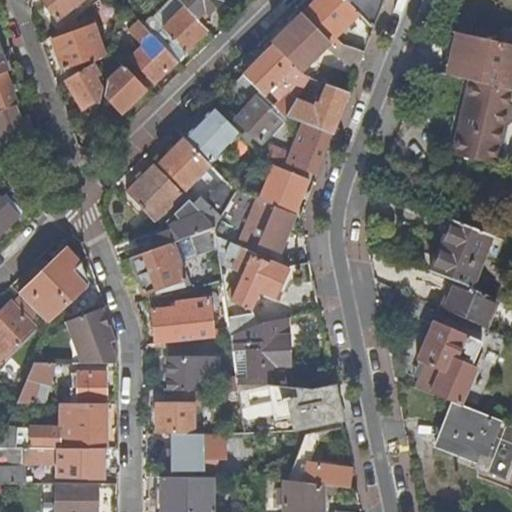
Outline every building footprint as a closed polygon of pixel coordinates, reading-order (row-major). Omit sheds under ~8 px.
[(44,0),(59,19),(82,0),(44,0)] [(223,0),(180,0),(186,6),(198,18),(206,10),(210,14),(224,0),(223,0)] [(348,0),(317,0),(304,13),(327,36),(342,41),(342,39),(338,35),(361,13),(348,0)] [(348,0),(361,13),(375,26),(384,0),(348,0)] [(178,58),(209,29),(202,22),(198,18),(186,6),(168,22),(164,19),(160,22),(156,19),(148,27),(178,58)] [(198,18),(202,22),(210,14),(206,10),(198,18)] [(274,43),(274,44),(296,65),(301,71),(327,45),(358,70),(366,50),(349,44),(342,41),(327,36),(304,13),(274,43)] [(148,27),(140,19),(129,30),(143,45),(130,58),(155,83),(179,60),(178,58),(148,27)] [(53,38),(63,68),(90,58),(84,40),(89,38),(85,26),(53,38)] [(460,33),(451,76),(470,81),(510,90),(511,78),(511,44),(460,33)] [(356,36),(349,44),(366,50),(369,43),(356,36)] [(274,44),(244,74),(265,96),(272,89),(279,95),(294,80),(288,73),(296,65),(274,44)] [(0,72),(7,70),(8,69),(0,45),(0,72)] [(93,63),(67,79),(85,107),(93,102),(99,104),(103,87),(100,82),(104,79),(93,63)] [(122,113),(148,88),(125,65),(109,79),(105,95),(122,113)] [(19,103),(7,70),(0,72),(0,110),(15,105),(19,103)] [(265,96),(244,74),(233,85),(252,104),(238,120),(249,131),(251,131),(258,138),(277,117),(282,121),(293,126),(297,125),(301,127),(304,122),(288,117),(282,114),(265,96)] [(288,117),(304,122),(333,134),(342,111),(349,92),(311,77),(307,85),(327,91),(319,109),(297,101),(288,117)] [(460,124),(459,127),(503,140),(508,120),(511,120),(511,90),(510,90),(470,81),(462,115),(468,117),(466,126),(460,124)] [(296,91),(282,114),(288,117),(297,101),(301,94),(296,91)] [(28,114),(36,111),(32,99),(19,103),(15,105),(19,117),(28,114)] [(0,145),(34,132),(28,114),(19,117),(15,105),(0,110),(0,145)] [(216,107),(185,137),(212,165),(242,135),(216,107)] [(462,115),(460,124),(466,126),(468,117),(462,115)] [(304,122),(301,127),(291,152),(286,163),(317,175),(333,134),(304,122)] [(503,140),(459,127),(458,134),(453,153),(497,163),(503,140)] [(212,165),(185,137),(160,162),(186,189),(212,165)] [(286,163),(291,152),(272,145),(268,156),(286,163)] [(0,234),(14,222),(19,216),(2,198),(6,194),(23,212),(34,201),(24,190),(40,175),(15,148),(11,148),(0,157),(0,164),(11,176),(0,186),(0,234)] [(183,193),(156,165),(127,193),(155,221),(183,193)] [(295,214),(296,215),(310,179),(292,173),(290,177),(273,170),(260,200),(278,207),(295,214)] [(195,206),(216,227),(238,191),(227,180),(205,202),(201,198),(200,198),(197,195),(191,201),(195,206)] [(2,198),(19,216),(23,212),(6,194),(2,198)] [(172,243),(216,227),(195,206),(191,209),(196,215),(169,225),(172,229),(153,237),(157,248),(172,243)] [(280,251),(295,214),(278,207),(262,244),(280,251)] [(451,219),(441,245),(482,262),(493,235),(451,219)] [(157,248),(131,258),(144,293),(160,288),(162,293),(187,283),(172,243),(157,248)] [(431,272),(454,281),(471,289),(482,262),(441,245),(431,272)] [(28,286),(21,294),(45,319),(51,325),(59,316),(57,313),(87,285),(88,284),(82,263),(67,248),(59,256),(59,257),(29,287),(28,286)] [(289,266),(242,248),(233,271),(240,273),(232,293),(231,297),(234,303),(252,310),(260,294),(274,300),(288,267),(289,266)] [(454,281),(442,308),(487,327),(498,300),(471,289),(454,281)] [(153,310),(157,345),(169,343),(174,343),(232,336),(231,328),(213,330),(210,299),(178,303),(178,308),(173,308),(153,310)] [(0,312),(0,362),(36,326),(12,301),(0,312)] [(113,342),(102,308),(73,318),(78,336),(73,337),(77,352),(78,363),(110,363),(109,343),(113,342)] [(253,313),(229,316),(231,328),(232,336),(260,325),(253,313)] [(287,318),(260,325),(232,336),(233,340),(250,341),(249,362),(251,362),(251,381),(284,382),(285,365),(292,366),(293,340),(286,340),(287,318)] [(51,325),(45,319),(33,344),(42,348),(52,326),(51,325)] [(418,388),(454,403),(462,405),(478,367),(473,365),(483,341),(435,320),(419,360),(427,364),(418,388)] [(168,358),(167,390),(202,391),(202,360),(168,358)] [(51,386),(54,363),(36,364),(20,399),(18,403),(36,403),(41,382),(51,386)] [(73,403),(105,404),(105,373),(78,374),(78,379),(72,379),(73,403)] [(337,390),(335,385),(317,389),(297,387),(299,397),(337,390)] [(158,406),(158,434),(173,434),(200,434),(200,428),(195,428),(196,405),(202,402),(202,391),(167,390),(147,390),(147,406),(158,406)] [(337,390),(299,397),(295,398),(302,429),(343,422),(337,390)] [(106,448),(105,404),(73,403),(62,403),(63,428),(18,429),(18,449),(53,448),(56,449),(106,448)] [(454,403),(437,447),(491,468),(508,423),(462,405),(454,403)] [(511,424),(508,423),(491,468),(503,472),(501,478),(511,481),(511,424)] [(4,449),(18,449),(18,429),(8,429),(1,448),(4,449)] [(328,431),(306,435),(288,480),(323,484),(351,488),(352,468),(307,464),(313,447),(331,444),(328,431)] [(203,471),(203,476),(218,476),(218,460),(225,460),(225,434),(200,434),(173,434),(173,470),(203,471)] [(53,465),(53,448),(18,449),(4,449),(4,453),(10,453),(10,467),(0,466),(0,482),(27,483),(27,464),(53,465)] [(107,479),(106,448),(56,449),(56,478),(66,478),(66,464),(75,464),(89,464),(89,479),(107,479)] [(75,478),(89,479),(89,464),(75,464),(75,478)] [(203,476),(157,477),(157,511),(219,511),(220,476),(218,476),(203,476)] [(264,511),(263,476),(251,476),(252,511),(264,511)] [(323,511),(323,484),(288,480),(284,479),(284,488),(279,488),(279,494),(280,494),(280,502),(284,502),(283,511),(323,511)] [(117,511),(117,498),(108,498),(108,483),(56,483),(56,503),(65,503),(64,511),(117,511)] [(117,498),(117,483),(108,483),(108,498),(117,498)] [(64,511),(65,503),(56,503),(56,511),(64,511)]
